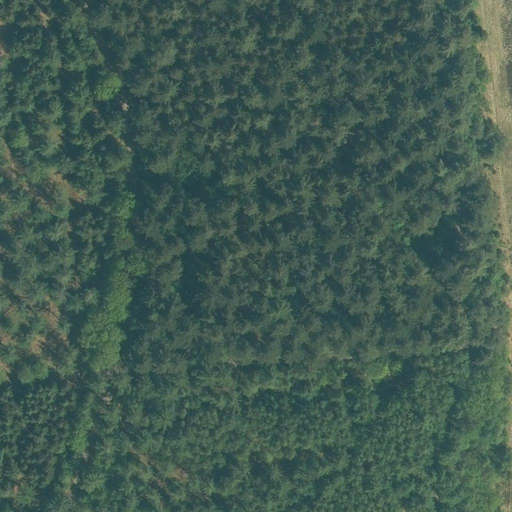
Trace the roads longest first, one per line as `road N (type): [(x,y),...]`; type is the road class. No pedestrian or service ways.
road 1 (track): [(78,0),(126,108),(132,228),(115,372),(65,511)]
road 2 (track): [(454,0),(470,350),(458,511)]
